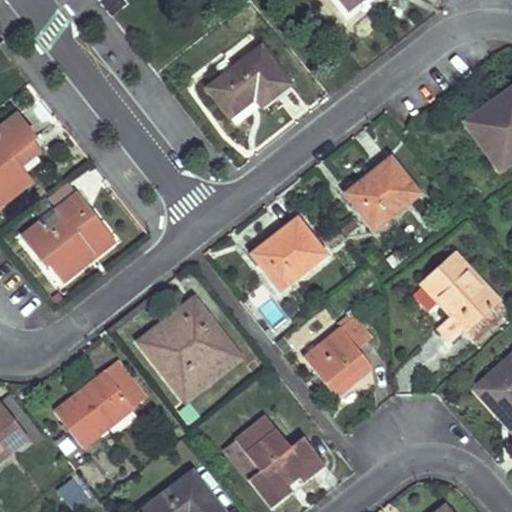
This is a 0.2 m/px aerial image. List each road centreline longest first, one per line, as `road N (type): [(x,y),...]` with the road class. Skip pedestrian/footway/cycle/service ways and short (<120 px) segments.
road 1 (residential): [(511,15),(472,15),(436,32),(205,211)]
road 2 (residential): [(205,211),(34,0)]
road 3 (residential): [(0,340),(42,335),(205,211)]
road 4 (residential): [(510,511),(478,473),(437,450),(409,455),(332,511)]
